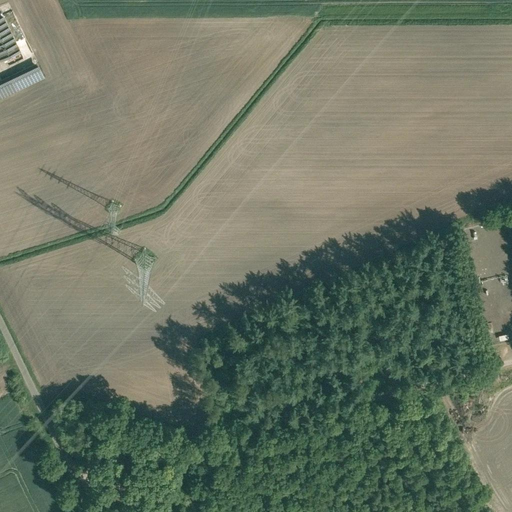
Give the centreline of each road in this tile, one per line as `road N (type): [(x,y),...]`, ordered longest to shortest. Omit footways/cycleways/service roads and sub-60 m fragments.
road 1 (track): [(75,477),(511,358)]
road 2 (unclassified): [(0,322),(94,511)]
